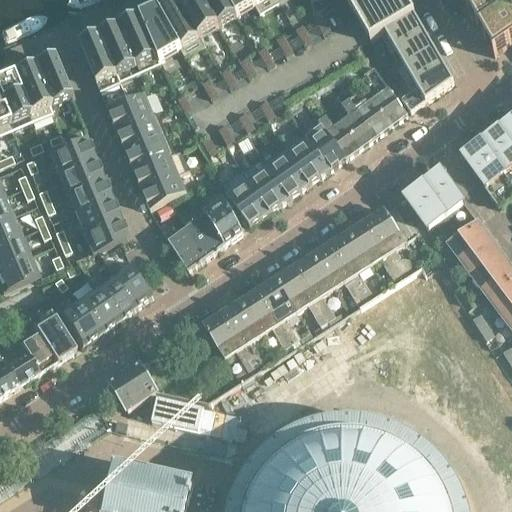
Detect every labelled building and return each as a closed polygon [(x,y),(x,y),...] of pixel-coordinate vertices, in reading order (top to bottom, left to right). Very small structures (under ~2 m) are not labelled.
[(218,32),(200,0),(180,0),(177,2),(205,51),(206,50),(201,42),(218,32)] [(237,21),(225,0),(200,0),(218,32),(237,21)] [(261,18),(250,0),(225,0),(237,21),(255,11),(260,19),(261,18)] [(279,7),(275,0),(250,0),(261,18),(279,7)] [(414,18),(403,0),(344,0),(345,0),(344,0),(347,4),(352,14),(370,44),(414,18)] [(511,0),(459,0),(495,60),(511,48),(511,0)] [(205,51),(177,2),(158,13),(186,62),(205,51)] [(347,4),(176,103),(179,108),(185,118),(197,138),(201,146),(207,156),(210,161),(369,68),(359,51),(370,44),(352,14),(347,4)] [(186,62),(158,13),(140,21),(160,66),(180,54),(185,62),(186,62)] [(391,56),(424,37),(414,18),(370,44),(370,45),(381,39),(391,56)] [(160,66),(140,21),(119,31),(141,78),(161,69),(160,66)] [(141,78),(119,31),(99,40),(120,87),(141,78)] [(434,54),(424,37),(391,56),(391,57),(395,54),(405,70),(398,74),(399,75),(434,54)] [(120,87),(99,40),(80,48),(100,96),(120,87)] [(445,72),(434,54),(399,75),(409,92),(445,72)] [(68,103),(62,87),(58,80),(58,79),(58,78),(57,77),(57,76),(51,62),(31,71),(48,111),(68,103)] [(48,111),(31,71),(28,72),(14,78),(11,79),(31,127),(51,119),(48,111)] [(423,109),(454,87),(445,72),(409,92),(410,93),(416,90),(417,91),(413,94),(423,109)] [(373,74),(366,79),(378,97),(371,102),(391,132),(407,120),(374,73),(373,74)] [(31,127),(11,79),(8,81),(0,83),(0,110),(10,136),(31,127)] [(353,86),(343,93),(348,100),(351,104),(358,100),(361,97),(353,86)] [(423,109),(413,94),(400,103),(411,117),(423,109)] [(124,98),(113,103),(117,110),(128,106),(124,98)] [(145,99),(108,114),(116,134),(153,119),(145,99)] [(348,100),(340,106),(350,120),(342,126),(361,153),(376,142),(358,115),(351,104),(348,100)] [(376,142),(391,132),(371,102),(363,108),(358,100),(351,104),(358,115),(376,142)] [(0,140),(10,136),(0,110),(0,140)] [(125,155),(166,137),(157,117),(153,119),(116,134),(125,155)] [(315,118),(310,122),(315,129),(320,125),(315,118)] [(328,120),(320,125),(322,128),(347,164),(361,153),(342,126),(335,130),(328,120)] [(511,123),(498,133),(511,152),(511,123)] [(322,128),(305,141),(330,176),(347,164),(322,128)] [(511,152),(498,133),(481,146),(511,189),(511,152)] [(0,300),(76,269),(94,294),(113,281),(131,269),(130,268),(124,253),(121,247),(119,242),(67,150),(61,134),(0,159),(0,300)] [(79,135),(68,140),(70,143),(71,147),(82,142),(81,139),(79,135)] [(175,158),(166,137),(125,155),(133,175),(175,158)] [(330,176),(305,141),(285,155),(310,190),(330,176)] [(511,189),(481,146),(462,159),(500,211),(511,201),(511,189)] [(175,158),(133,175),(142,195),(179,180),(178,179),(189,175),(181,155),(175,158)] [(310,190),(285,155),(265,169),(290,204),(310,190)] [(290,204),(265,169),(246,183),(270,218),(290,204)] [(426,186),(422,188),(446,221),(464,208),(441,175),(426,186)] [(241,176),(222,189),(227,196),(225,197),(250,232),(270,218),(246,183),(241,176)] [(150,215),(186,198),(179,180),(142,195),(150,215)] [(421,190),(404,201),(405,203),(428,234),(446,221),(422,188),(421,190)] [(243,238),(221,199),(202,213),(206,219),(207,218),(225,251),(240,240),(243,238)] [(157,216),(162,225),(175,218),(169,209),(157,216)] [(384,214),(367,225),(389,260),(401,279),(410,273),(411,267),(410,264),(404,263),(402,265),(396,256),(407,248),(407,247),(415,242),(395,211),(386,216),(384,214)] [(202,213),(183,227),(187,233),(188,232),(208,263),(225,251),(207,218),(206,219),(202,213)] [(367,225),(349,237),(371,272),(382,265),(387,273),(387,274),(393,284),(401,279),(367,225)] [(478,225),(448,247),(469,276),(499,254),(478,225)] [(208,263),(188,232),(187,233),(169,246),(168,246),(189,277),(208,263)] [(349,237),(331,249),(365,301),(372,296),(366,287),(365,288),(360,279),(371,272),(349,237)] [(331,249),(312,260),(335,295),(346,288),(352,296),(351,297),(357,307),(365,301),(331,249)] [(511,284),(511,271),(499,254),(469,276),(488,302),(511,284)] [(312,260),(294,272),(329,325),(336,321),(329,310),(323,302),(335,295),(312,260)] [(65,274),(68,281),(79,276),(76,269),(65,274)] [(131,269),(113,281),(135,314),(154,302),(153,301),(131,269)] [(294,272),(276,283),(298,318),(310,311),(313,317),(312,318),(321,330),(329,325),(294,272)] [(113,281),(94,294),(117,327),(135,314),(113,281)] [(54,287),(60,296),(67,292),(60,282),(54,287)] [(276,283),(258,295),(293,349),(300,344),(293,333),(288,325),(298,318),(276,283)] [(511,284),(488,302),(502,319),(511,311),(511,284)] [(364,333),(340,348),(351,365),(374,400),(382,413),(390,408),(403,400),(414,393),(427,413),(445,444),(462,468),(478,495),(489,511),(511,511),(511,414),(498,391),(459,330),(432,289),(393,314),(364,333)] [(94,294),(76,306),(99,339),(117,327),(94,294)] [(258,295),(240,307),(262,341),(273,334),(279,342),(278,343),(285,354),(293,349),(258,295)] [(76,306),(58,319),(81,352),(99,339),(76,306)] [(240,307),(222,318),(244,353),(256,372),(264,367),(257,356),(256,357),(251,349),(262,341),(240,307)] [(511,311),(502,319),(511,332),(511,311)] [(34,335),(36,337),(55,368),(73,356),(49,317),(40,324),(33,313),(24,317),(34,335)] [(12,331),(6,318),(0,320),(0,331),(2,335),(12,331)] [(222,318),(203,330),(203,331),(210,341),(210,340),(226,365),(237,357),(243,365),(242,366),(249,377),(256,372),(244,353),(222,318)] [(481,318),(474,323),(481,334),(488,329),(481,318)] [(28,342),(18,349),(38,379),(55,368),(36,337),(34,335),(27,324),(19,329),(28,342)] [(495,340),(488,329),(481,334),(488,345),(495,340)] [(210,341),(203,331),(198,334),(204,344),(210,341)] [(198,334),(191,338),(198,348),(204,344),(198,334)] [(191,338),(185,342),(192,352),(198,348),(191,338)] [(185,342),(179,346),(186,356),(192,352),(185,342)] [(179,346),(173,350),(180,360),(186,356),(179,346)] [(18,349),(0,359),(0,367),(16,393),(38,379),(18,349)] [(0,367),(0,403),(16,393),(0,367)] [(139,371),(110,389),(128,416),(156,398),(139,371)] [(467,511),(468,511),(466,505),(463,500),(461,495),(458,489),(455,484),(457,483),(454,479),(452,480),(449,475),(445,470),(441,466),(437,462),(433,458),(429,454),(424,450),(419,447),(415,444),(410,441),(404,438),(399,436),(394,434),(388,432),(383,430),(386,423),(369,420),(370,427),(363,426),(357,426),(351,426),(345,426),(339,426),(333,427),(327,428),(321,429),(315,430),(309,432),(308,430),(301,433),(302,435),(297,437),(292,439),(287,442),(282,445),(277,449),(272,452),(268,456),(264,460),(259,464),(256,468),(252,472),(248,477),(245,482),(242,487),(239,492),(237,497),(234,502),(232,508),(230,511),(467,511)] [(115,470),(105,511),(186,511),(193,487),(192,487),(118,471),(115,470)]
